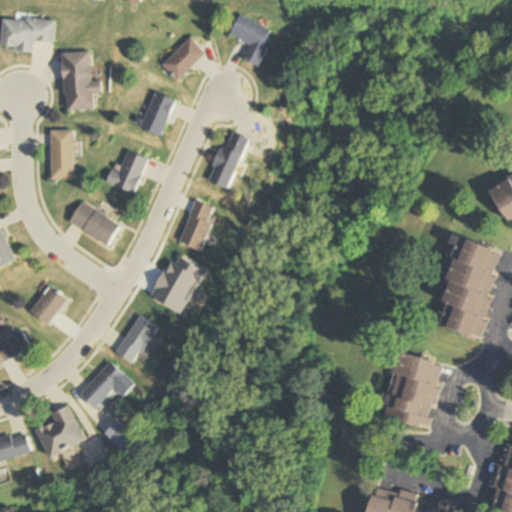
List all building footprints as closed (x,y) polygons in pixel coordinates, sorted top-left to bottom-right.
[(251,46),(245,60),(261,68),(270,48),(266,46),(273,31),(240,16),(231,36),(251,46)] [(33,52),(33,42),(54,43),(55,22),(3,19),(1,50),(33,52)] [(162,66),(179,82),(206,54),(190,38),(162,66)] [(63,54),(65,111),(94,110),(94,94),(102,94),(101,81),(92,81),(91,53),(63,54)] [(140,128),(161,137),(176,101),(155,92),(140,128)] [(51,131),(51,180),(74,180),(74,131),(51,131)] [(212,184),(234,191),(250,139),(228,132),(212,184)] [(149,159),(128,151),(119,173),(112,171),(107,183),(136,194),(149,159)] [(511,177),(491,188),(511,229),(511,228),(511,177)] [(107,248),(121,227),(83,202),(69,223),(107,248)] [(182,245),(204,253),(220,210),(198,202),(182,245)] [(0,269),(14,263),(0,227),(0,269)] [(437,328),(480,340),(504,251),(460,239),(437,328)] [(49,327),(69,302),(51,288),(31,313),(49,327)] [(116,350),(131,365),(161,333),(145,318),(116,350)] [(0,366),(31,350),(19,328),(0,337),(0,366)] [(385,419),(431,429),(445,365),(399,355),(385,419)] [(97,410),(127,379),(112,364),(82,394),(97,410)] [(88,440),(72,408),(36,426),(52,458),(88,440)] [(0,462),(33,452),(26,431),(0,439),(0,462)] [(494,511),(511,511),(511,445),(505,444),(489,511),(494,511)] [(440,511),(444,500),(377,484),(370,511),(440,511)]
